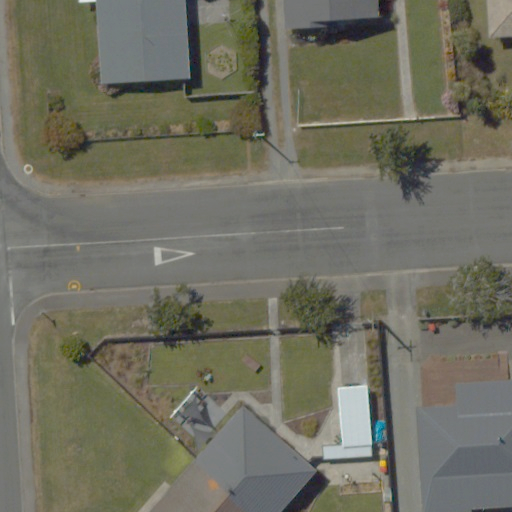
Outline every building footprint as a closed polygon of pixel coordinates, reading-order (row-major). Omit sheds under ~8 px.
[(78,0),(78,1),(101,1),(104,76),(189,73),(185,0),(78,0)] [(285,0),(286,24),(374,22),(373,0),(285,0)] [(511,0),(484,0),(485,29),(511,28),(511,0)] [(463,401),(420,403),(424,509),(511,505),(511,379),(462,381),(463,401)] [(277,511),(320,460),(242,398),(151,511),(277,511)]
